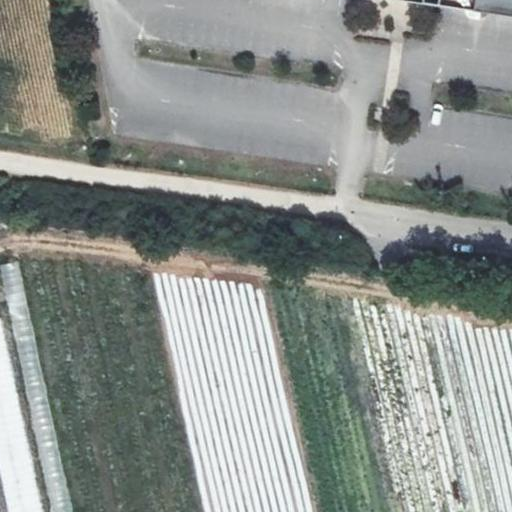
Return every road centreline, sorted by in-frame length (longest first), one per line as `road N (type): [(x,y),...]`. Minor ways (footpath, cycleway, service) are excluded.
road 1 (unclassified): [(511,236),(64,169)]
road 2 (unknown): [(367,46),(117,3)]
road 3 (unknown): [(334,209),(367,46)]
road 4 (unknown): [(367,46),(511,64)]
